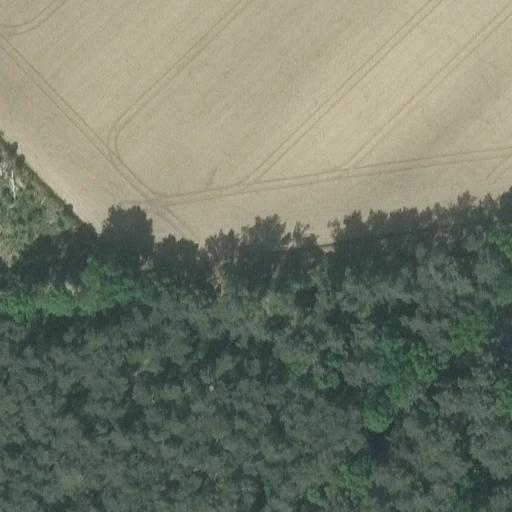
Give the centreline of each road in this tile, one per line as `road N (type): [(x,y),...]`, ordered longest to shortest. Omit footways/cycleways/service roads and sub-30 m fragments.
road 1 (track): [(0,298),(511,230)]
road 2 (track): [(511,282),(283,511)]
